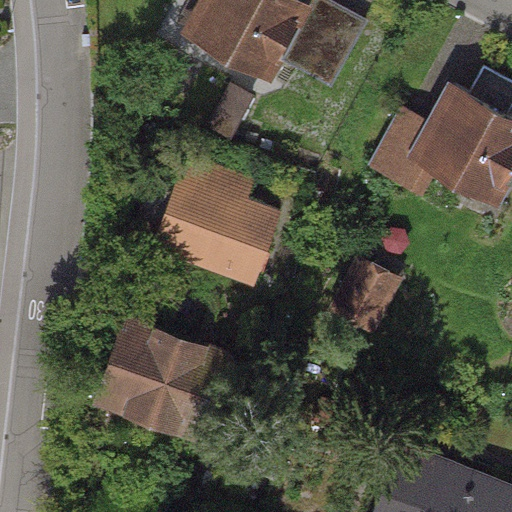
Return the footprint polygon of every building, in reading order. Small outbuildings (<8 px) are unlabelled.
[(200,0),(188,23),(277,70),(284,58),(333,84),(368,18),(333,0),(200,0)] [(406,103),(375,161),(423,187),(435,166),(495,199),(511,166),(511,110),(509,109),(511,103),(511,77),(483,62),(470,88),(453,79),(432,117),(406,103)] [(171,179),(147,243),(246,280),(270,216),(171,179)] [(377,324),(406,274),(369,252),(340,302),(377,324)] [(110,316),(81,399),(194,438),(223,356),(110,316)] [(511,511),(511,486),(404,449),(381,511),(511,511)]
